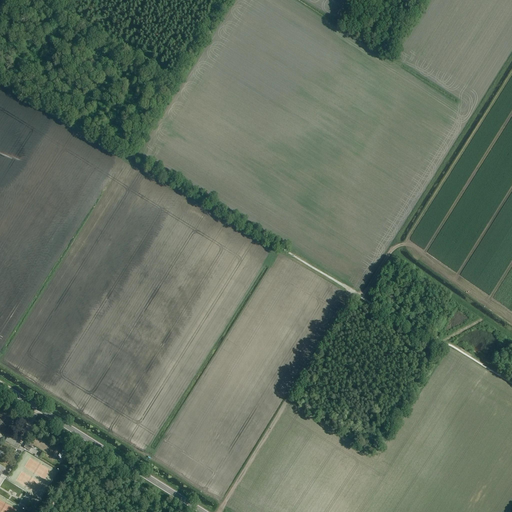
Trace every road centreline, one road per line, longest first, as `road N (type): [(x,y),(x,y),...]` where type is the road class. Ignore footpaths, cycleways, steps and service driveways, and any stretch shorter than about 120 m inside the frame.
road 1 (track): [(511,55),(361,296)]
road 2 (track): [(357,294),(219,511)]
road 3 (tertiary): [(0,384),(203,511)]
road 4 (track): [(131,154),(226,0)]
